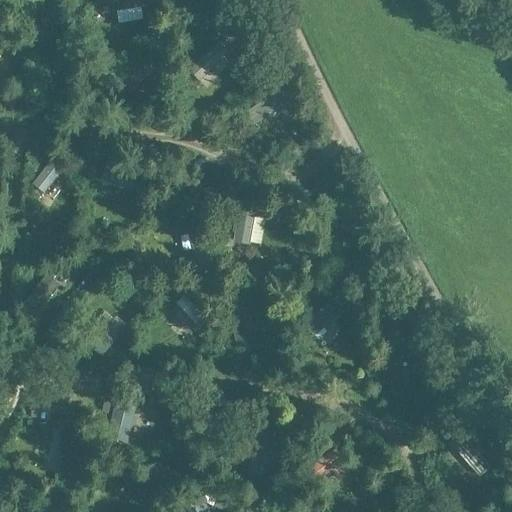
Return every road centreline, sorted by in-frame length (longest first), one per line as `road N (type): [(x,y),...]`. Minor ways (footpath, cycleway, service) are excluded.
road 1 (track): [(0,430),(18,388),(32,384),(202,383),(323,397),(376,419),(404,445),(420,511)]
road 2 (unclassified): [(511,454),(280,0)]
road 3 (track): [(345,135),(322,161),(283,172),(237,163),(178,135),(0,126)]
road 4 (track): [(18,388),(2,314),(17,127)]
